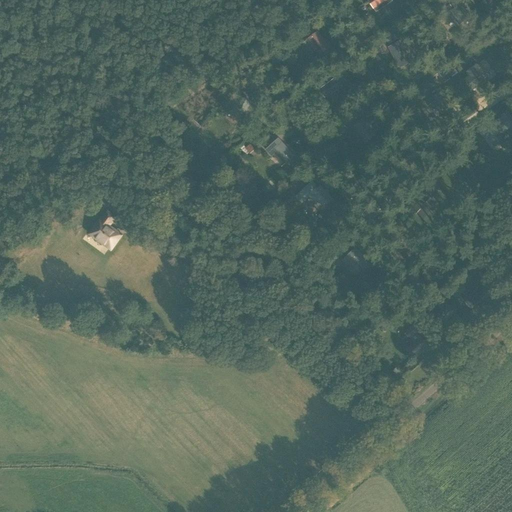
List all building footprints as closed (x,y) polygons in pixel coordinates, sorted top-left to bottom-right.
[(388,0),(370,0),(369,1),(374,8),(380,4),(381,5),(388,0)] [(467,8),(466,9),(463,4),(452,11),(460,23),(470,17),(466,11),(468,9),(467,8)] [(307,40),(308,41),(310,39),(323,57),(333,50),(329,44),(326,46),(317,33),(307,40)] [(400,42),(389,48),(400,68),(411,62),(400,42)] [(480,69),(480,70),(477,65),(466,73),(470,77),(469,77),(476,87),(488,79),(480,69)] [(343,82),(345,81),(341,75),(320,91),(325,98),(337,89),(345,99),(352,94),(343,82)] [(441,98),(429,106),(437,116),(448,108),(441,98)] [(242,101),(228,111),(237,124),(252,114),(248,109),(248,110),(242,101)] [(511,119),(507,122),(503,117),(491,126),(490,125),(480,132),(489,145),(499,138),(498,137),(510,128),(511,130),(511,137),(511,119)] [(363,119),(354,126),(361,135),(362,134),(367,140),(374,134),(363,119)] [(283,144),(281,146),(276,141),(266,150),(272,156),(276,152),(287,164),(294,157),(283,144)] [(248,160),(256,153),(250,146),(242,153),(248,160)] [(319,202),(323,207),(331,199),(320,186),(318,188),(312,182),(295,197),(302,204),(309,198),(315,204),(318,204),(319,202)] [(100,220),(90,235),(111,250),(121,236),(109,227),(115,218),(108,212),(101,221),(100,220)] [(177,218),(168,226),(187,247),(196,239),(177,218)] [(372,266),(349,242),(340,257),(366,272),(372,266)] [(495,249),(499,254),(505,249),(501,243),(495,249)] [(481,270),(487,276),(491,272),(486,266),(481,270)] [(471,308),(491,291),(483,282),(468,296),(471,299),(466,303),(471,308)] [(409,347),(417,356),(428,346),(416,333),(424,326),(419,321),(406,333),(415,343),(409,347)]
